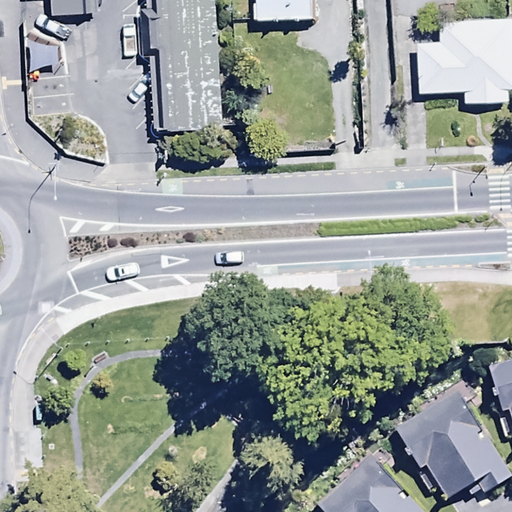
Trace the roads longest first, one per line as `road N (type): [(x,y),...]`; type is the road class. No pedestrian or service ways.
road 1 (trunk): [(17,199),(131,213),(511,200)]
road 2 (trunk): [(511,247),(130,266),(28,298)]
